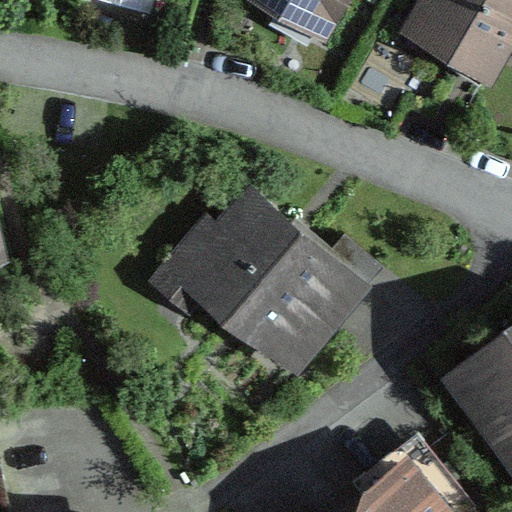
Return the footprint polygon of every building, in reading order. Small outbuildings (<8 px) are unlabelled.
[(269,0),(319,29),(336,0),(269,0)] [(511,33),(511,31),(511,0),(401,0),(390,20),(485,76),(511,33)] [(293,369),(367,281),(244,174),(210,214),(201,207),(144,273),(187,312),(197,301),(293,369)] [(511,341),(511,295),(489,312),(511,341)] [(511,341),(489,312),(427,357),(511,470),(511,341)] [(453,511),(393,437),(324,489),(342,511),(453,511)] [(342,511),(324,489),(293,511),(342,511)]
